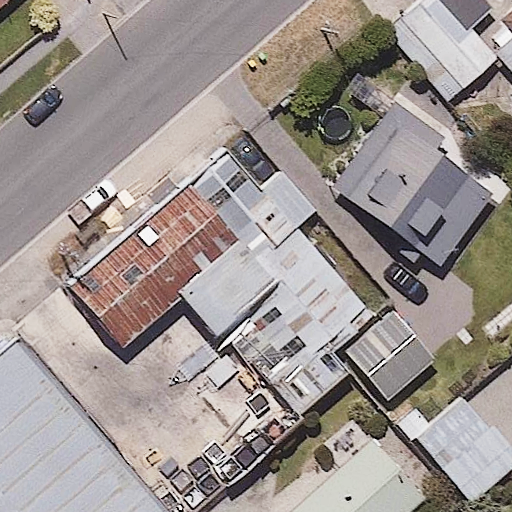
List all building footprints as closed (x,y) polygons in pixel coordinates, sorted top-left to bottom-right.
[(470,15),(457,0),(409,0),(387,18),(449,93),(500,51),(470,15)] [(511,0),(489,0),(470,15),(500,51),(511,65),(511,0)] [(508,171),(405,85),(327,179),(430,265),(508,171)] [(307,214),(241,145),(63,297),(114,354),(170,304),(203,343),(213,334),(231,354),(183,395),(246,462),(340,374),(323,355),(366,316),(290,230),(307,214)] [(427,366),(390,324),(349,360),(386,402),(427,366)] [(138,511),(0,354),(0,511),(138,511)] [(511,459),(511,443),(459,386),(428,415),(408,392),(384,414),(466,502),(511,459)] [(396,511),(411,498),(365,444),(285,511),(396,511)]
